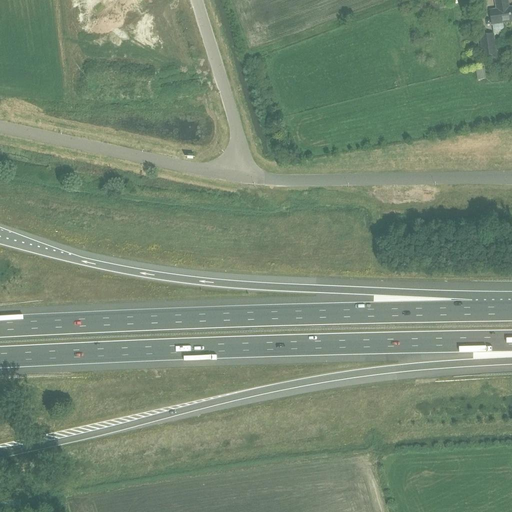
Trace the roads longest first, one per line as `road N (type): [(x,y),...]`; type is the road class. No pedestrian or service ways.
road 1 (motorway): [(0,448),(324,380),(511,359)]
road 2 (motorway): [(0,358),(511,341)]
road 3 (motorway): [(471,311),(330,288),(152,275),(0,237)]
road 4 (motorway): [(471,311),(0,326)]
road 5 (unclassified): [(238,178),(511,178)]
road 6 (unclassified): [(0,126),(238,178)]
road 7 (unclassified): [(238,178),(241,134),(198,0)]
